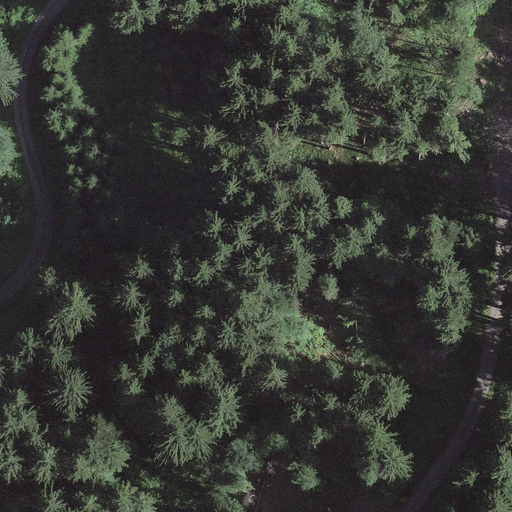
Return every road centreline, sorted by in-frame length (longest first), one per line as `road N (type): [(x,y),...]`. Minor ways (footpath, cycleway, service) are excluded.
road 1 (track): [(0,297),(40,248),(44,208),(19,89),(26,52),(62,0)]
road 2 (track): [(511,286),(451,462),(405,511)]
